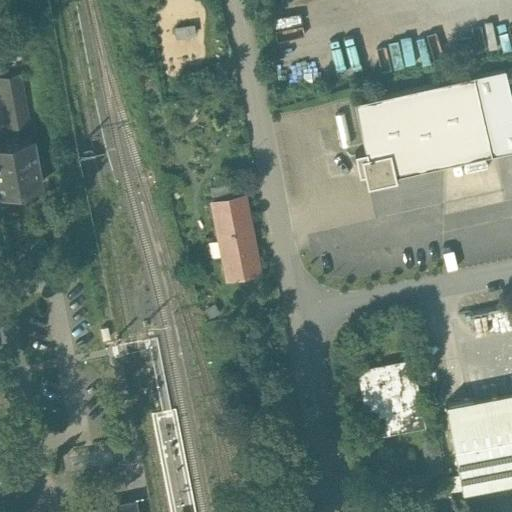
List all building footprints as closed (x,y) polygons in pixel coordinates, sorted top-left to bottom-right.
[(485,50),(511,44),(511,19),(480,26),(485,50)] [(449,30),(405,36),(408,61),(452,55),(449,30)] [(511,102),(504,67),(473,74),(491,153),(511,147),(511,102)] [(20,70),(0,73),(0,95),(6,126),(30,122),(20,70)] [(473,74),(354,101),(365,150),(354,152),(359,174),(364,173),(367,185),(396,179),(395,174),(491,153),(473,74)] [(31,134),(0,139),(0,190),(40,183),(31,134)] [(240,180),(210,186),(213,199),(243,194),(240,180)] [(213,199),(212,200),(228,277),(258,271),(243,194),(213,199)] [(63,261),(49,264),(51,277),(65,275),(63,261)] [(107,325),(100,327),(102,337),(109,336),(107,325)] [(413,361),(357,372),(369,434),(424,424),(413,361)] [(511,388),(445,402),(461,489),(511,478),(511,388)] [(437,436),(425,439),(432,474),(444,471),(437,436)] [(7,485),(0,485),(0,497),(9,496),(7,485)] [(135,511),(133,500),(81,510),(81,511),(135,511)]
